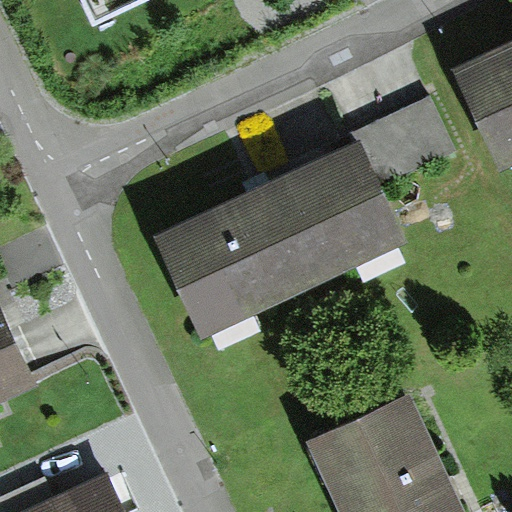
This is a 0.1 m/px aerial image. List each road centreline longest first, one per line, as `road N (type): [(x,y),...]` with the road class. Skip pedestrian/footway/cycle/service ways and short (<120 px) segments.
road 1 (residential): [(57,182),(426,0)]
road 2 (residential): [(208,511),(57,182)]
road 3 (residential): [(57,182),(0,64)]
